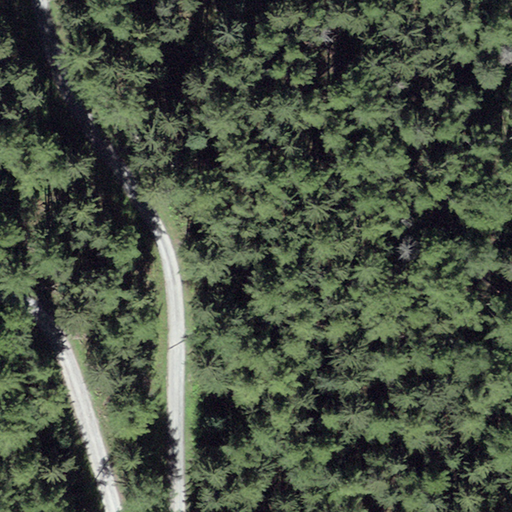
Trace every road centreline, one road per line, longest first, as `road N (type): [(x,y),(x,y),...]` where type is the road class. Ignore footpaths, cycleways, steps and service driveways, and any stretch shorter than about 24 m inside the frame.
road 1 (track): [(179,511),(168,253),(151,208),(50,51),(40,0)]
road 2 (track): [(0,289),(49,318),(117,511)]
